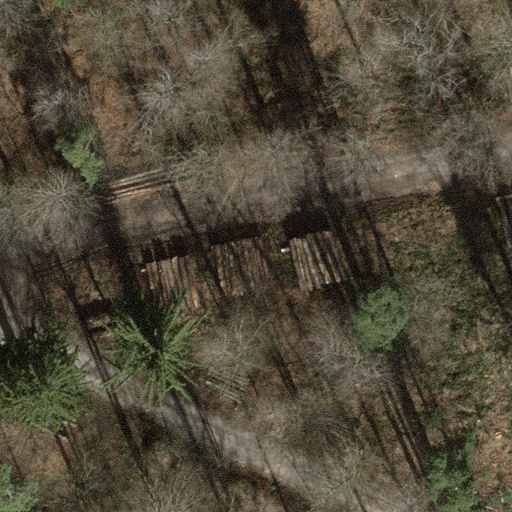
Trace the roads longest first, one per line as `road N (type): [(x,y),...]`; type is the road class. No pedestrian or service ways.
road 1 (track): [(0,248),(511,149)]
road 2 (track): [(0,309),(35,348),(391,511)]
